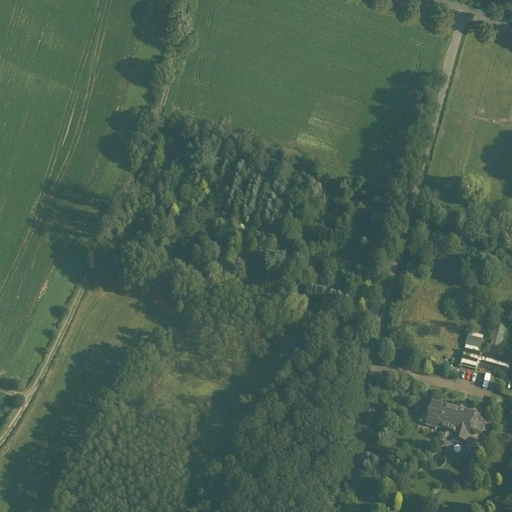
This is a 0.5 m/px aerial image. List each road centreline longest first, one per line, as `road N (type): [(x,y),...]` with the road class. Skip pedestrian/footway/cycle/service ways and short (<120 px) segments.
road 1 (unclassified): [(465,11),(332,511)]
road 2 (track): [(0,444),(37,391),(154,131),(184,0)]
